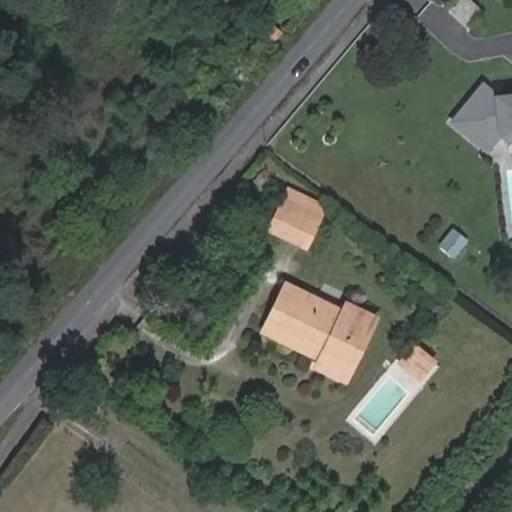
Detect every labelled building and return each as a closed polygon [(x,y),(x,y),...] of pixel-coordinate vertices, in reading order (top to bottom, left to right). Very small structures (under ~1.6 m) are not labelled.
[(486,85),(458,116),(491,145),(509,125),(511,128),(511,89),(495,92),(486,85)] [(341,238),(306,219),(291,248),(327,265),(341,238)] [(488,257),(474,246),(463,262),(477,274),(488,257)] [(366,329),(307,301),(285,351),(342,376),(339,384),(368,399),(400,336),(370,320),(366,329)] [(454,376),(437,363),(424,379),(441,392),(454,376)]
